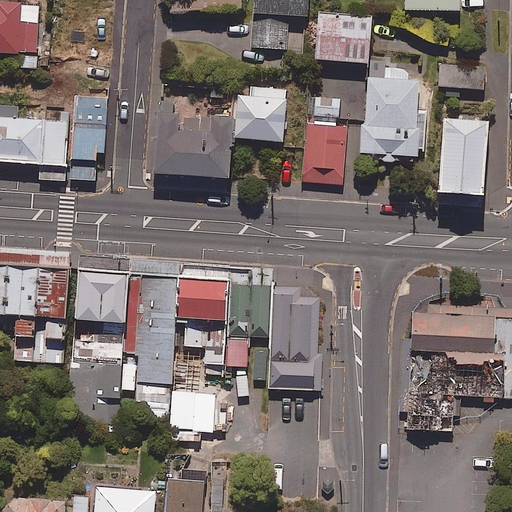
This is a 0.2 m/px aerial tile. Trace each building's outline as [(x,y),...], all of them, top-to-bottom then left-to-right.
[(242,9),(241,0),(170,0),(171,12),(242,9)] [(307,0),(253,0),(252,48),(286,50),(288,17),(306,18),(307,0)] [(458,0),(404,0),(405,11),(436,11),(436,25),(459,24),(458,0)] [(0,3),(0,53),(18,53),(19,71),(37,71),(37,3),(0,3)] [(371,16),(319,13),(316,61),(368,64),(371,16)] [(484,68),(439,66),(438,88),(483,90),(484,68)] [(416,129),(418,82),(408,81),(409,71),(368,69),(365,124),(361,124),(359,156),(386,157),(386,161),(416,163),(418,129),(416,129)] [(286,89),(250,87),(250,97),(237,96),(235,140),(283,142),(286,89)] [(75,96),(70,168),(96,169),(97,154),(105,155),(109,98),(75,96)] [(336,118),(339,119),(340,99),(311,97),(310,117),(336,118)] [(179,102),(157,101),(153,174),(228,179),(232,120),(201,118),(200,134),(177,133),(179,102)] [(335,126),(336,118),(310,117),(305,182),(343,185),(347,127),(335,126)] [(0,118),(0,163),(66,167),(69,123),(0,118)] [(487,124),(443,120),(438,192),(484,196),(487,124)] [(70,270),(0,265),(0,318),(35,321),(32,363),(63,365),(70,270)] [(129,276),(79,272),(67,420),(108,424),(110,401),(119,401),(129,276)] [(179,279),(141,276),(135,357),(139,357),(137,383),(171,386),(176,321),(179,279)] [(230,283),(179,279),(176,321),(186,321),(184,348),(206,349),(205,365),(225,367),(230,283)] [(272,286),(231,284),(228,336),(270,338),(272,286)] [(302,287),(273,286),(270,389),(317,391),(320,299),(302,298),(302,287)] [(428,314),(414,313),(409,429),(453,431),(455,396),(511,399),(511,306),(428,303),(428,314)] [(247,361),(248,339),(234,338),(232,360),(247,361)] [(212,430),(213,398),(194,397),(195,363),(173,362),(170,442),(201,443),(202,430),(212,430)] [(247,371),(234,370),(233,400),(246,401),(247,371)] [(201,511),(204,473),(180,471),(179,481),(168,480),(165,511),(201,511)] [(221,511),(223,479),(213,479),(211,511),(221,511)] [(153,511),(155,493),(95,489),(93,511),(153,511)] [(87,511),(89,497),(73,496),(72,511),(87,511)] [(63,511),(64,502),(7,499),(6,511),(63,511)]
